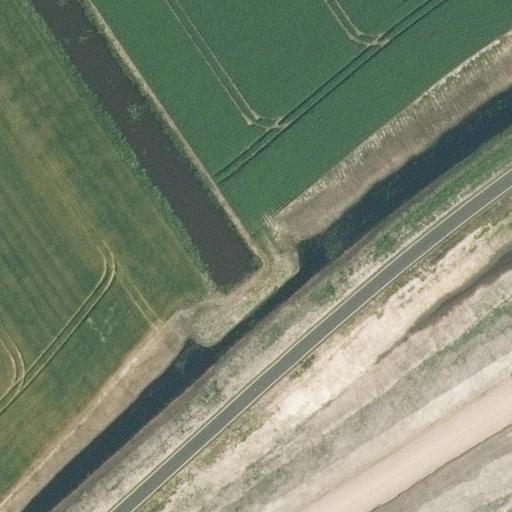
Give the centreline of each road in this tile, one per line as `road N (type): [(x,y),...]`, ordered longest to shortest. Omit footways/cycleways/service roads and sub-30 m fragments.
road 1 (trunk): [(511,169),(323,322),(116,511)]
road 2 (trunk): [(318,511),(511,388)]
